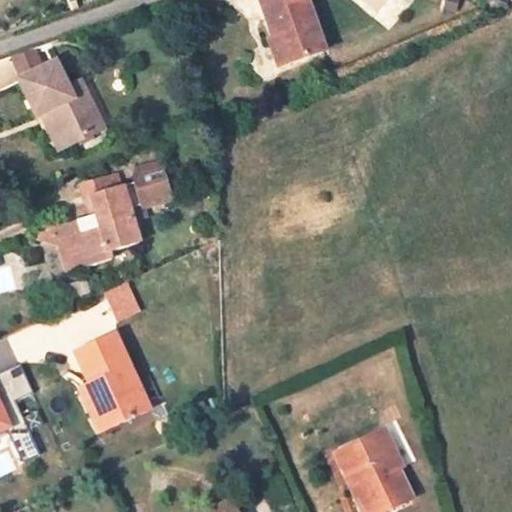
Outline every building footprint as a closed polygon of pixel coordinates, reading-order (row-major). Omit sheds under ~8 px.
[(323,52),(303,0),(259,0),(273,41),(283,38),(292,63),(323,52)] [(280,68),(292,63),(283,38),(273,41),(270,42),(280,68)] [(66,89),(54,65),(18,82),(35,120),(41,117),(48,114),(66,150),(103,130),(79,83),(66,89)] [(59,152),(66,150),(48,114),(41,117),(59,152)] [(131,223),(128,211),(143,207),(174,196),(162,161),(137,169),(133,177),(135,182),(109,190),(91,196),(97,216),(88,218),(55,229),(68,274),(111,260),(108,251),(138,242),(131,223)] [(106,180),(79,189),(88,218),(97,216),(91,196),(109,190),(106,180)] [(128,211),(131,223),(146,218),(143,207),(128,211)] [(113,292),(123,314),(144,306),(134,282),(113,292)] [(149,410),(114,337),(77,355),(91,386),(80,391),(100,434),(149,410)] [(384,432),(345,451),(362,487),(352,492),(361,511),(387,511),(410,501),(397,471),(400,469),(384,432)] [(334,456),(352,492),(362,487),(345,451),(334,456)]
